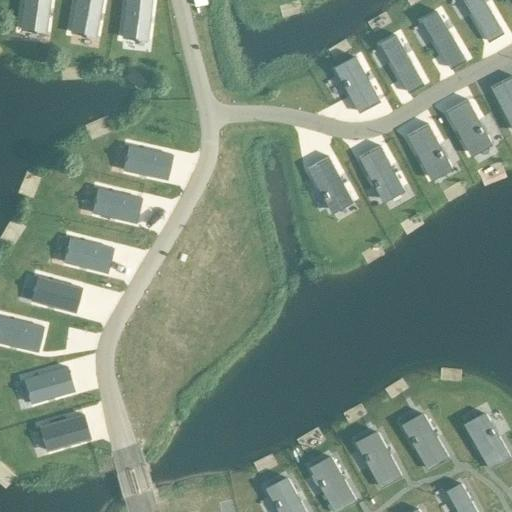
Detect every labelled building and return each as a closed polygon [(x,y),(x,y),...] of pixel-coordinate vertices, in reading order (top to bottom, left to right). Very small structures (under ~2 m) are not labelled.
[(29,31),(34,32),(34,30),(44,32),(47,0),(22,0),(19,28),(29,30),(29,31)] [(75,35),(80,35),(81,34),(90,35),(96,0),(71,0),(66,31),(76,33),(75,35)] [(131,40),(136,41),(136,39),(146,40),(151,0),(126,0),(121,37),(131,38),(131,40)] [(122,153),(121,158),(123,159),(121,168),(164,178),(170,154),(126,144),(124,154),(122,153)] [(93,197),(92,202),(94,203),(92,212),(135,222),(141,198),(97,188),(95,198),(93,197)] [(64,244),(63,249),(65,250),(63,259),(106,269),(112,245),(68,235),(66,245),(64,244)] [(32,285),(30,290),(32,290),(30,300),(73,311),(79,287),(36,276),(33,285),(32,285)] [(0,342),(36,350),(41,326),(0,316),(0,342)] [(24,388),(25,393),(27,393),(30,402),(73,390),(66,366),(23,378),(26,388),(24,388)] [(40,436),(42,441),(43,441),(46,450),(89,438),(82,414),(39,426),(42,436),(40,436)]
